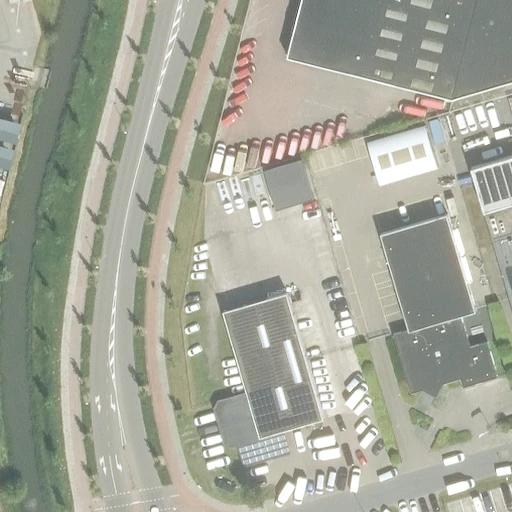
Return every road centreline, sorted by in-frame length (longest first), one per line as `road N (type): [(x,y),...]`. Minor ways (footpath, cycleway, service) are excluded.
road 1 (secondary): [(155,511),(128,402),(124,301),(134,223),(194,0)]
road 2 (secondary): [(168,0),(104,300),(102,404),(118,511)]
road 3 (unclassified): [(324,511),(511,456)]
